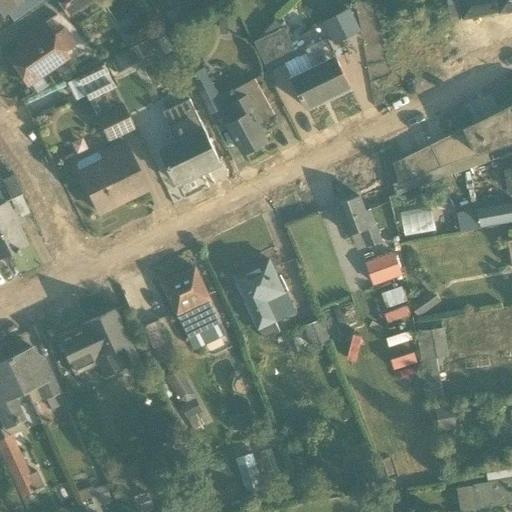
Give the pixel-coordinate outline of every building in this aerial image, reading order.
[(16,0),(0,0),(0,19),(20,6),(16,0)] [(53,0),(66,19),(93,1),(92,0),(53,0)] [(511,0),(446,0),(450,22),(511,11),(511,0)] [(349,10),(324,22),(335,45),(360,32),(349,10)] [(125,42),(147,35),(140,13),(118,20),(125,42)] [(235,13),(219,13),(218,29),(235,29),(235,13)] [(18,48),(5,57),(27,87),(68,57),(65,53),(75,45),(63,28),(52,36),(43,23),(15,44),(18,48)] [(285,66),(307,111),(352,89),(326,37),(305,48),(307,53),(298,57),(283,27),(253,42),(268,74),(285,66)] [(117,71),(139,61),(132,46),(110,57),(117,71)] [(134,128),(103,66),(76,80),(108,142),(134,128)] [(203,69),(190,75),(215,128),(228,122),(203,69)] [(227,125),(244,156),(267,143),(256,124),(273,115),(252,80),(232,92),(237,101),(230,106),(237,119),(227,125)] [(159,150),(177,186),(220,164),(183,90),(157,103),(176,142),(159,150)] [(511,107),(465,130),(478,156),(511,143),(511,107)] [(481,165),(478,156),(465,130),(393,166),(406,192),(481,165)] [(74,164),(97,213),(146,189),(122,141),(74,164)] [(389,200),(379,173),(360,180),(370,207),(389,200)] [(11,176),(0,181),(10,201),(21,196),(11,176)] [(0,240),(7,255),(17,250),(16,247),(24,243),(14,225),(19,222),(13,209),(8,212),(0,195),(0,240)] [(358,197),(336,206),(348,238),(360,233),(366,249),(382,244),(369,210),(364,212),(358,197)] [(511,204),(456,214),(460,235),(492,229),(492,226),(511,222),(511,204)] [(393,252),(363,263),(372,287),(402,276),(393,252)] [(278,332),(274,324),(297,313),(279,276),(277,277),(269,261),(233,278),(262,340),(278,332)] [(195,270),(162,285),(187,340),(221,324),(195,270)] [(432,291),(410,308),(418,318),(441,302),(432,291)] [(118,330),(110,313),(56,339),(73,376),(97,365),(103,377),(137,361),(122,328),(118,330)] [(329,341),(319,321),(303,329),(312,348),(329,341)] [(167,340),(158,322),(138,331),(145,347),(150,345),(159,364),(176,356),(169,339),(167,340)] [(440,333),(417,337),(424,374),(447,370),(440,333)] [(33,349),(12,358),(28,392),(37,388),(48,411),(63,404),(43,361),(39,362),(33,349)] [(15,398),(28,392),(12,358),(0,363),(0,417),(6,430),(25,421),(15,398)] [(202,414),(180,368),(167,375),(194,433),(204,428),(199,416),(202,414)] [(449,411),(434,413),(436,430),(452,428),(449,411)] [(10,436),(0,440),(0,457),(19,497),(42,487),(35,472),(28,475),(10,436)] [(255,466),(238,471),(246,493),(249,493),(252,502),(262,498),(259,490),(262,488),(255,466)] [(459,511),(464,511),(511,504),(511,470),(486,475),(488,484),(456,489),(459,511)] [(356,479),(359,493),(375,491),(373,476),(356,479)] [(110,501),(104,486),(91,490),(90,488),(75,493),(82,511),(98,511),(97,506),(110,501)]
